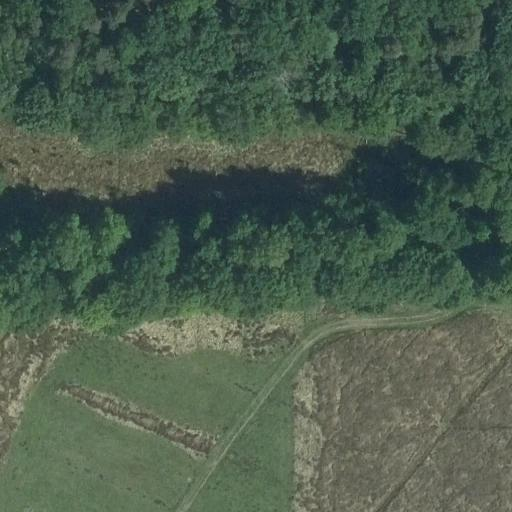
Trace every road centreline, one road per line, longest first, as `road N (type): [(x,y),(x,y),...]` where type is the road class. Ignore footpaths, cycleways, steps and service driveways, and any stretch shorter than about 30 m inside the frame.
road 1 (track): [(0,247),(511,227)]
road 2 (track): [(181,511),(309,337),(440,315),(468,297),(477,273)]
